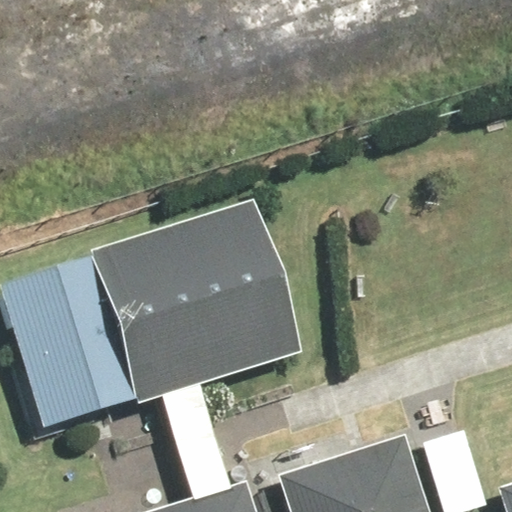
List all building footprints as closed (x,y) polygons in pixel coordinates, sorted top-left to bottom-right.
[(243,213),(0,292),(0,323),(39,440),(291,357),(243,213)] [(457,435),(415,449),(436,511),(473,511),(482,509),(457,435)] [(420,511),(398,442),(270,483),(278,511),(420,511)] [(511,511),(511,489),(491,496),(495,511),(511,511)] [(239,511),(233,491),(167,511),(239,511)]
